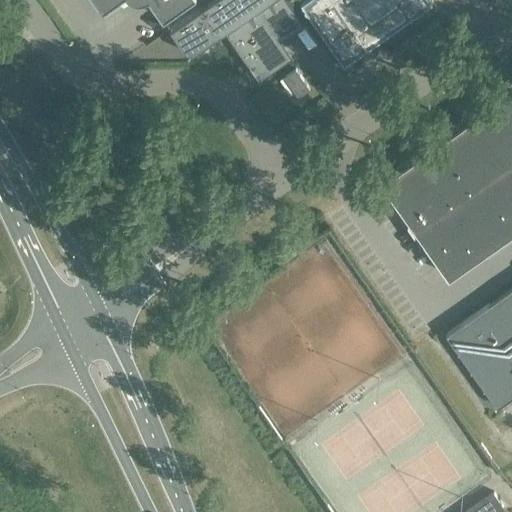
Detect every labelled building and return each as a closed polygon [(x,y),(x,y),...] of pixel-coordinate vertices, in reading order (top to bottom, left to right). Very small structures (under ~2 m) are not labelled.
[(97,0),(103,9),(115,0),(97,0)] [(189,0),(150,0),(163,18),(189,0)] [(287,0),(210,0),(207,3),(224,27),(248,62),(304,23),(287,0)] [(431,0),(302,0),(301,2),(344,64),(371,45),(432,1),(431,0)] [(224,27),(207,3),(171,28),(189,54),(222,31),(221,29),(224,27)] [(309,88),(296,68),(285,76),(298,96),(309,88)] [(511,205),(511,99),(502,98),(501,96),(453,130),(495,189),(498,187),(511,205)] [(381,180),(423,240),(448,223),(456,234),(432,252),(449,276),(511,231),(511,205),(498,187),(495,189),(453,130),(381,180)] [(423,240),(432,252),(456,234),(448,223),(423,240)] [(511,287),(446,334),(498,407),(511,396),(511,287)]
